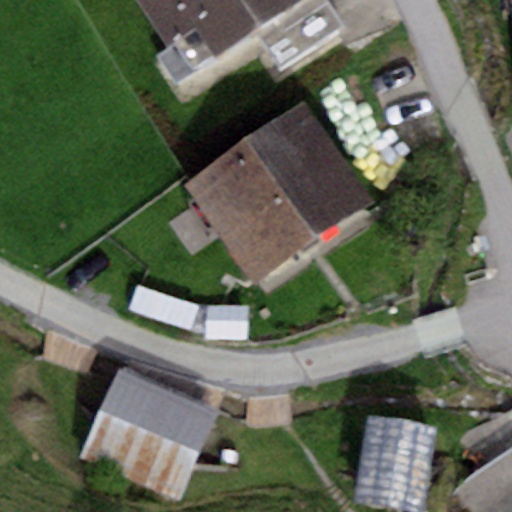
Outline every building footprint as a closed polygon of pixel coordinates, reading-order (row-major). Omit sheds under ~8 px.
[(134,0),(163,44),(192,26),(213,57),(302,0),(134,0)] [(369,210),(299,110),(187,187),(258,287),(369,210)] [(216,416),(117,374),(81,458),(180,500),(216,416)] [(422,511),(438,429),(369,418),(353,505),(396,511),(422,511)] [(511,511),(511,450),(446,503),(453,511),(511,511)]
